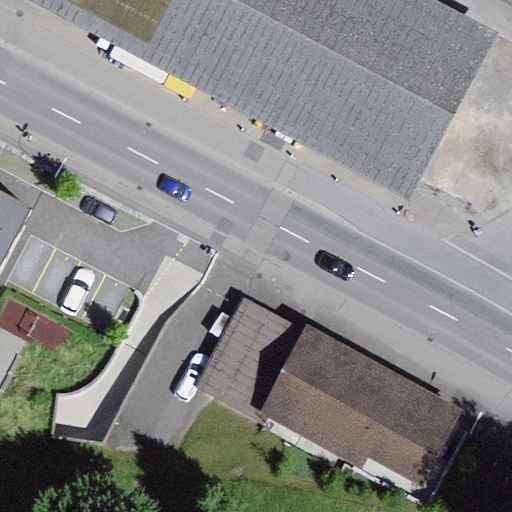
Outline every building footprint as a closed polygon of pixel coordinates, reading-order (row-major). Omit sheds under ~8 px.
[(0,0),(0,2),(409,220),(499,51),(398,0),(0,0)] [(0,288),(33,223),(0,206),(0,288)] [(267,402),(306,326),(242,293),(194,382),(259,416),(267,402)] [(472,397),(311,316),(306,326),(267,402),(429,483),(472,397)] [(511,511),(511,445),(508,444),(474,511),(511,511)]
